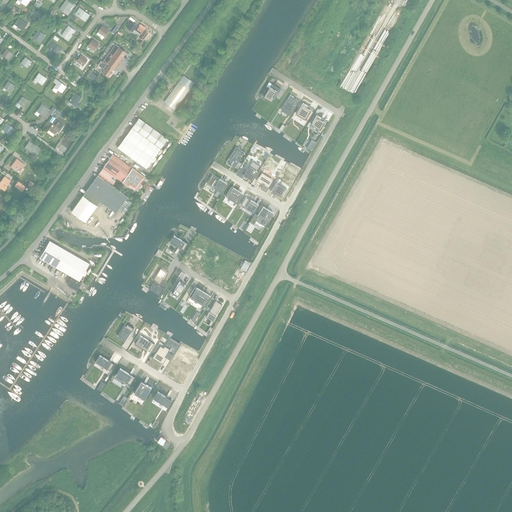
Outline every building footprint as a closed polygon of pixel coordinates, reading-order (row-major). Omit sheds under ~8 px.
[(74,7),(72,5),(73,4),(68,0),(66,0),(59,9),(66,14),(68,11),(70,13),(74,7)] [(90,15),(81,9),(79,8),(77,11),(79,13),(77,16),(85,21),(90,15)] [(17,26),(21,29),(25,23),(19,18),(13,27),(16,29),(17,26)] [(148,33),(139,27),(139,26),(132,21),(127,28),(132,32),(134,30),(140,34),(140,35),(139,37),(143,40),(148,33)] [(373,32),(379,22),(376,21),(370,31),(373,32)] [(68,26),(64,32),(70,36),(74,30),(68,26)] [(101,36),(102,35),(104,36),(108,30),(102,26),(98,32),(97,33),(97,35),(100,37),(101,36)] [(44,35),(38,30),(33,38),(39,42),(44,35)] [(92,40),(88,45),(94,50),(98,44),(92,40)] [(61,48),(54,44),(50,50),(56,54),(59,50),(60,51),(62,49),(61,48)] [(108,76),(126,52),(116,44),(103,61),(101,60),(98,65),(104,69),(102,72),(108,76)] [(6,49),(1,55),(8,60),(12,54),(6,49)] [(79,67),(81,64),(83,65),(87,60),(81,55),(77,61),(74,64),(79,67)] [(25,57),(21,63),(28,68),(32,62),(25,57)] [(39,73),(35,79),(41,84),(45,78),(39,73)] [(184,76),(164,102),(174,109),(193,83),(184,76)] [(65,86),(59,81),(56,79),(53,82),(56,84),(54,87),(52,90),(56,93),(58,90),(61,92),(65,86)] [(8,81),(4,87),(10,92),(14,86),(8,81)] [(280,88),(272,83),(270,87),(270,86),(263,97),(264,97),(272,102),(274,97),(273,96),(277,91),(278,92),(278,91),(280,89),(280,88)] [(72,103),(75,106),(82,97),(75,93),(69,101),(67,104),(70,106),(72,103)] [(288,115),(289,116),(299,100),(298,99),(295,98),(296,98),(294,97),(290,95),(288,98),(289,99),(286,104),(282,110),(288,114),(288,115)] [(22,97),(17,103),(24,108),(28,101),(22,97)] [(296,113),(296,114),(305,119),(306,119),(308,121),(315,110),(314,111),(309,108),(307,107),(307,106),(307,105),(303,103),(296,113)] [(48,113),(50,110),(42,104),(37,111),(43,116),(46,111),(48,113)] [(58,108),(55,113),(62,117),(65,113),(58,108)] [(311,124),(318,129),(318,130),(318,129),(317,131),(321,134),(328,122),(328,121),(327,123),(320,119),(321,118),(321,117),(317,115),(311,124)] [(146,169),(161,149),(168,139),(139,118),(118,148),(146,169)] [(62,124),(56,120),(49,130),(55,134),(61,126),(62,127),(64,125),(62,124)] [(14,129),(7,124),(6,123),(4,125),(6,127),(3,131),(9,135),(14,129)] [(312,140),(306,148),(311,151),(316,142),(312,140)] [(34,144),(29,141),(25,148),(29,151),(29,152),(34,156),(40,148),(35,144),(35,145),(34,144)] [(66,150),(60,146),(55,152),(61,157),(66,150)] [(229,158),(226,162),(230,164),(231,165),(232,164),(235,166),(234,167),(235,167),(238,169),(242,163),(238,161),(244,153),(236,149),(232,155),(232,156),(230,159),(229,158)] [(144,177),(113,155),(103,168),(113,175),(135,191),(144,177)] [(17,159),(12,165),(11,167),(13,169),(14,167),(18,170),(21,167),(23,168),(25,165),(23,164),(17,159)] [(252,160),(244,173),(252,178),(260,165),(252,160)] [(103,168),(99,174),(108,180),(113,175),(103,168)] [(262,172),(256,181),(261,184),(262,185),(264,183),(265,184),(265,185),(269,187),(269,188),(274,180),(273,180),(272,180),(273,179),(262,172)] [(86,191),(86,192),(100,202),(116,213),(128,197),(98,175),(86,191)] [(212,175),(207,183),(214,187),(222,192),(227,183),(219,178),(219,179),(212,175)] [(2,184),(6,187),(10,181),(4,177),(0,182),(0,186),(0,187),(2,184)] [(18,181),(14,186),(22,192),(25,186),(18,181)] [(276,182),(270,191),(275,194),(276,193),(282,197),(287,189),(276,182)] [(231,187),(226,196),(235,202),(233,204),(234,205),(236,203),(237,203),(244,193),(233,187),(233,188),(231,187)] [(98,205),(100,202),(86,192),(84,195),(83,195),(72,212),(86,222),(98,206),(98,205)] [(246,197),(241,204),(254,212),(259,204),(251,199),(246,197)] [(258,215),(255,220),(256,220),(264,225),(266,221),(268,222),(273,214),(263,207),(258,215)] [(175,234),(171,241),(184,249),(188,243),(175,234)] [(82,282),(80,281),(90,263),(50,240),(40,258),(72,276),(68,284),(78,289),(82,282)] [(169,273),(161,268),(153,279),(155,280),(154,281),(149,289),(159,296),(164,287),(160,284),(163,279),(164,280),(165,279),(169,273)] [(185,285),(179,281),(174,289),(172,292),(178,296),(182,289),(184,286),(185,285)] [(195,287),(189,296),(203,305),(209,296),(195,287)] [(209,311),(206,316),(214,321),(217,316),(216,315),(222,305),(222,304),(217,301),(216,301),(210,310),(209,311)] [(185,304),(180,312),(183,314),(188,306),(185,304)] [(119,336),(126,340),(134,327),(127,323),(119,336)] [(141,335),(135,344),(143,349),(145,347),(147,349),(150,350),(155,343),(141,335)] [(160,345),(153,358),(163,364),(167,358),(168,356),(166,355),(168,351),(173,354),(173,355),(180,343),(170,337),(165,346),(164,348),(160,345)] [(96,361),(110,370),(114,363),(100,354),(96,361)] [(121,367),(116,375),(130,384),(135,376),(121,367)] [(141,380),(133,391),(144,398),(151,386),(141,380)] [(101,391),(106,384),(101,381),(97,389),(101,391)] [(158,391),(154,397),(167,406),(172,399),(158,391)]
